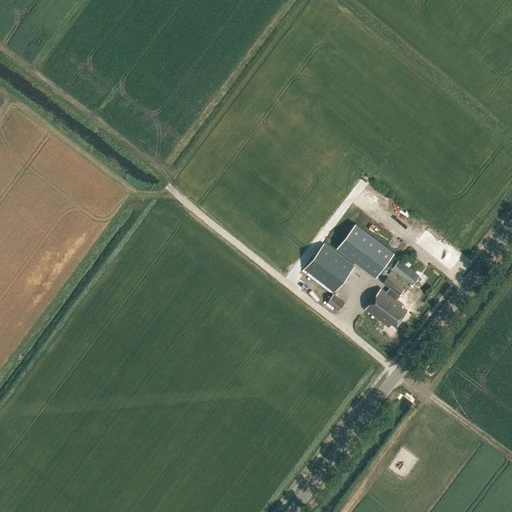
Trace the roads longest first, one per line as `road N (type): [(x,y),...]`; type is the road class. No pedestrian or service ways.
road 1 (track): [(397,372),(171,189),(160,167),(0,46)]
road 2 (tertiary): [(292,511),(511,228)]
road 3 (track): [(397,372),(511,465)]
